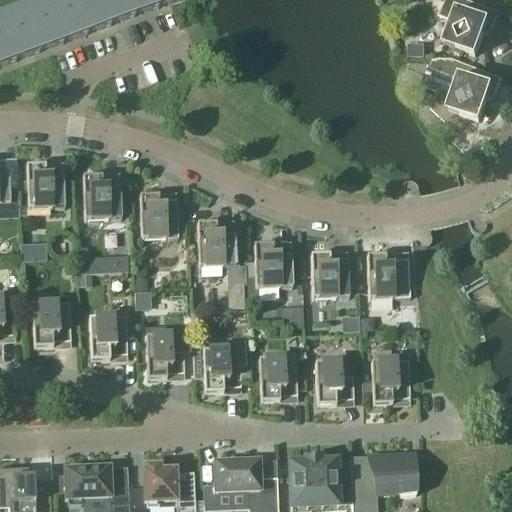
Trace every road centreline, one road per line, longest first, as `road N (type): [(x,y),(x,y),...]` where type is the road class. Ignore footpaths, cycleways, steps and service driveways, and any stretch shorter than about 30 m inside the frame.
road 1 (residential): [(411,218),(360,218),(283,202),(164,150),(88,129),(0,124)]
road 2 (residential): [(229,437),(130,400),(0,375)]
road 3 (residential): [(0,444),(229,437)]
road 4 (residential): [(229,437),(440,430)]
